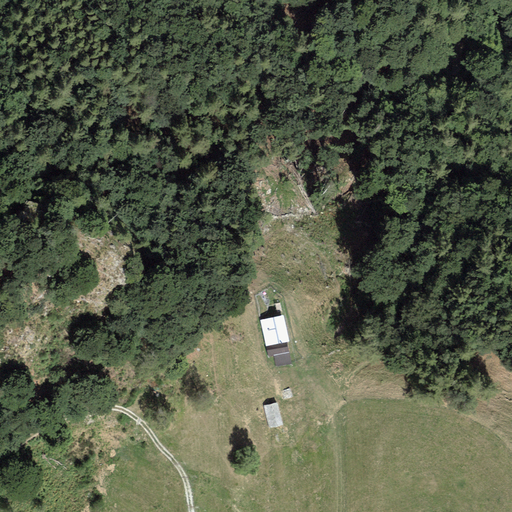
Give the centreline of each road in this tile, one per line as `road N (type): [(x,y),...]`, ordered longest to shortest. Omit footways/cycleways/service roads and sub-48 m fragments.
road 1 (track): [(190,511),(174,461),(116,408),(76,414),(0,455)]
road 2 (track): [(459,0),(456,71),(496,103),(511,133)]
road 3 (track): [(328,391),(340,511)]
